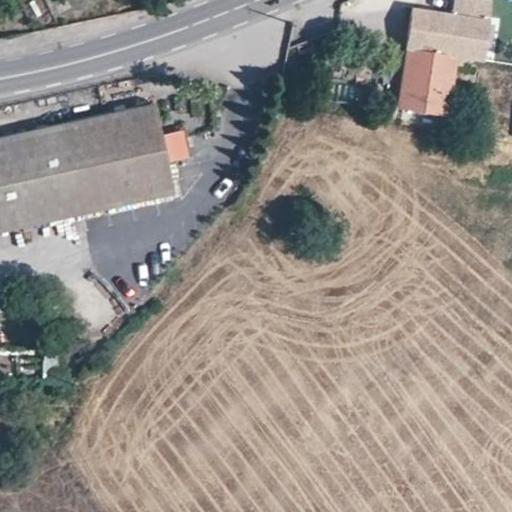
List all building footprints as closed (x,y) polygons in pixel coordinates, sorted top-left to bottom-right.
[(490,0),(456,0),(454,15),(492,20),(495,1),(490,0)] [(454,15),(415,9),(412,29),(409,51),(416,52),(416,50),(449,55),(449,57),(459,58),(479,61),(485,62),(492,20),(454,15)] [(458,66),(459,58),(449,57),(449,55),(416,50),(416,52),(409,51),(400,109),(451,116),(458,66)] [(478,69),(479,61),(459,58),(458,66),(478,69)] [(156,105),(0,138),(0,234),(176,196),(166,149),(156,105)] [(293,206),(288,233),(310,236),(313,210),(293,206)] [(41,372),(43,358),(25,355),(23,370),(41,372)] [(61,375),(61,356),(44,356),(44,374),(61,375)]
